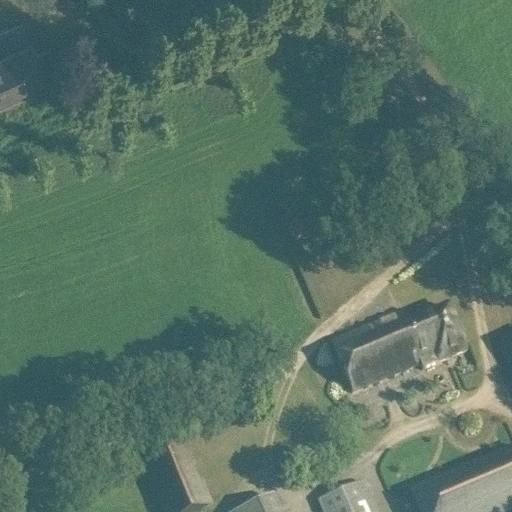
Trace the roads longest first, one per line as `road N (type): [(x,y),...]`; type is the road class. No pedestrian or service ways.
road 1 (track): [(453,215),(331,321),(298,367),(0,491)]
road 2 (track): [(350,0),(416,102),(443,160),(453,215)]
